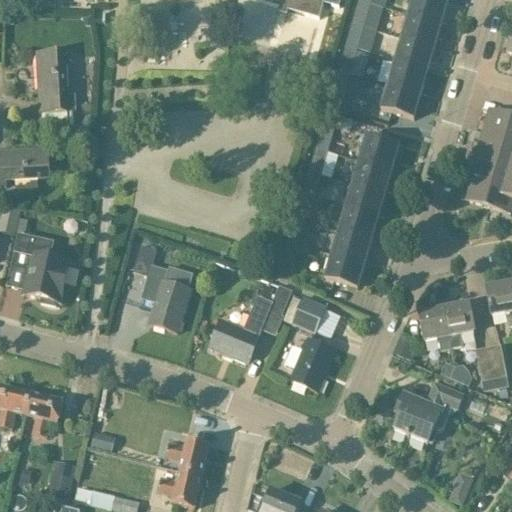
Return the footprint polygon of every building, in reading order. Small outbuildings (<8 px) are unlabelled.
[(243,0),(265,6),(319,22),(324,5),(339,10),(341,0),(243,0)] [(448,4),(433,0),(413,0),(408,18),(441,28),(448,4)] [(370,7),(358,4),(352,28),(364,31),(370,7)] [(401,42),(434,51),(441,28),(408,18),(401,42)] [(364,31),(352,28),(345,51),(357,55),(364,31)] [(394,65),(427,75),(434,51),(401,42),(394,65)] [(357,55),(345,51),(338,75),(350,78),(357,55)] [(36,57),(40,117),(75,115),(74,99),(67,99),(65,55),(36,57)] [(388,89),(421,99),(427,75),(394,65),(388,89)] [(338,75),(331,99),(343,102),(343,101),(350,78),(338,75)] [(388,89),(381,113),(414,123),(421,99),(388,89)] [(81,121),(75,122),(76,130),(90,129),(91,108),(81,108),(81,121)] [(511,120),(489,114),(475,159),(511,170),(511,168),(511,120)] [(323,127),(316,152),(328,155),(335,131),(323,127)] [(359,165),(392,174),(399,150),(366,140),(359,165)] [(48,152),(0,155),(0,190),(7,190),(6,184),(14,183),(49,181),(48,152)] [(328,155),(316,152),(309,176),(321,179),(328,155)] [(475,159),(462,203),(499,214),(511,170),(475,159)] [(359,165),(352,188),(385,198),(392,174),(359,165)] [(511,168),(511,170),(499,214),(510,217),(511,209),(511,168)] [(321,179),(309,176),(302,199),(314,203),(321,179)] [(385,198),(352,188),(345,212),(378,221),(385,198)] [(19,222),(21,213),(2,209),(0,218),(0,236),(15,240),(16,234),(18,225),(19,222)] [(298,211),(295,223),(307,226),(310,214),(298,211)] [(338,235),(371,245),(378,221),(345,212),(338,235)] [(18,225),(16,234),(24,236),(27,224),(19,222),(18,225)] [(300,250),(307,226),(295,223),(288,246),(300,250)] [(338,235),(332,259),(364,269),(371,245),(338,235)] [(19,239),(12,270),(29,274),(24,294),(24,297),(40,301),(39,305),(57,309),(58,305),(64,306),(65,299),(61,298),(68,267),(49,262),(53,247),(19,239)] [(288,246),(278,280),(290,285),(293,274),(300,250),(288,246)] [(133,277),(148,282),(157,254),(141,249),(133,277)] [(364,269),(332,259),(324,283),(357,293),(364,269)] [(188,294),(193,278),(169,271),(164,287),(162,286),(149,328),(177,337),(190,295),(188,294)] [(508,332),(511,331),(511,293),(511,287),(486,292),(491,320),(505,318),(508,332)] [(270,302),(274,292),(265,288),(260,298),(270,302)] [(243,334),(222,325),(210,352),(247,367),(259,340),(270,314),(282,319),(292,296),(292,295),(279,289),(271,306),(257,300),(243,334)] [(327,312),(303,302),(291,328),(315,339),(327,312)] [(469,308),(444,313),(451,353),(452,354),(464,351),(461,339),(474,336),(469,308)] [(444,313),(419,318),(424,346),(438,343),(440,355),(451,353),(444,313)] [(292,350),(284,369),(295,374),(290,385),(317,396),(335,355),(308,344),(303,355),(292,350)] [(487,351),(496,394),(498,393),(506,392),(509,391),(500,349),(487,351)] [(496,394),(487,351),(475,354),(483,396),(496,394)] [(450,383),(455,371),(445,367),(440,379),(450,383)] [(455,371),(450,383),(467,390),(471,382),(469,376),(463,369),(455,371)] [(400,419),(394,434),(428,448),(428,447),(433,434),(435,435),(439,435),(443,432),(449,419),(451,412),(456,414),(458,415),(464,399),(434,387),(428,401),(424,400),(416,402),(403,397),(394,417),(400,419)] [(0,430),(12,433),(16,417),(26,420),(31,398),(0,390),(0,430)] [(506,392),(498,393),(500,402),(508,400),(506,392)] [(63,406),(31,398),(26,420),(35,422),(31,438),(47,442),(51,426),(57,427),(63,406)] [(95,433),(90,452),(122,460),(127,440),(95,433)] [(179,476),(202,481),(209,449),(187,444),(185,450),(169,446),(165,461),(182,466),(179,476)] [(30,474),(22,472),(19,485),(27,487),(30,474)] [(74,478),(54,474),(49,495),(69,499),(74,478)] [(190,511),(194,511),(202,481),(179,476),(177,485),(161,481),(157,497),(173,501),(172,508),(190,511)] [(77,492),(75,503),(89,506),(92,496),(77,492)] [(297,511),(300,506),(271,493),(263,511),(297,511)] [(453,495),(449,505),(462,510),(466,500),(453,495)] [(115,501),(111,511),(138,511),(140,506),(115,501)]
